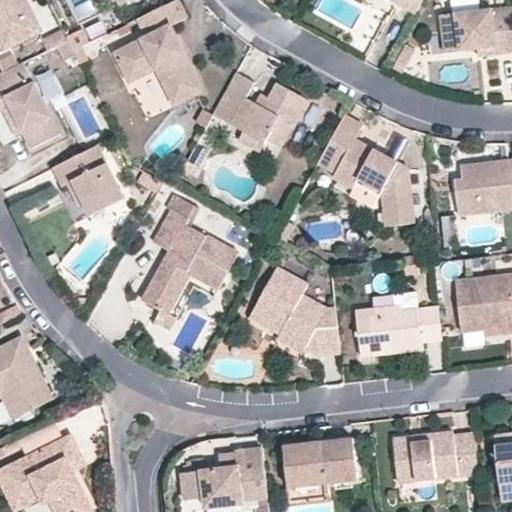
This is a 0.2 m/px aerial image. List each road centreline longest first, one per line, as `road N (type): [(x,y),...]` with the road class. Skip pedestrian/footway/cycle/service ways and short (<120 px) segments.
road 1 (residential): [(511,384),(257,414),(164,405)]
road 2 (residential): [(511,124),(416,112),(264,31),(231,0)]
road 3 (residential): [(164,405),(125,384),(67,333),(30,287),(0,225)]
